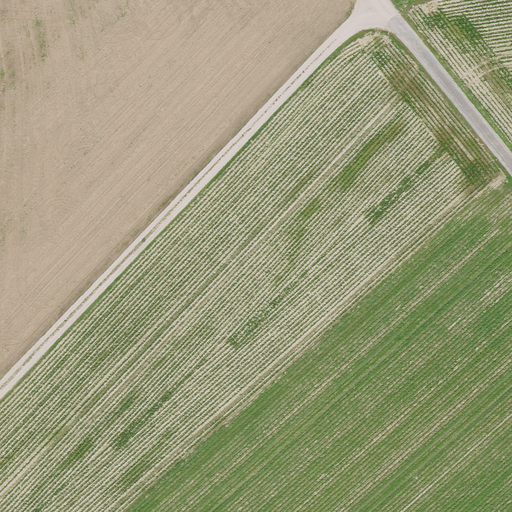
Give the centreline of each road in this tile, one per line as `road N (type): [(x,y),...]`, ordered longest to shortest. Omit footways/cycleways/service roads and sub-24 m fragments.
road 1 (track): [(377,1),(0,391)]
road 2 (track): [(511,169),(377,1)]
